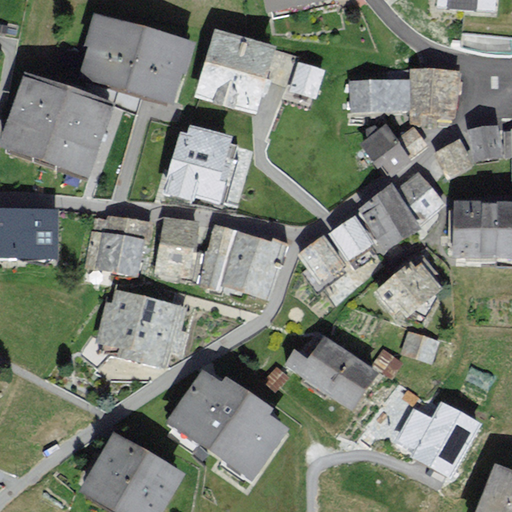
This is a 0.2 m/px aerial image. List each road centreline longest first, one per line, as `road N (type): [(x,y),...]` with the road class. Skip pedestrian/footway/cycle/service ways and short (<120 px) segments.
road 1 (residential): [(297,235),(263,322),(106,419),(0,503)]
road 2 (residential): [(297,235),(207,219),(0,205)]
road 3 (residential): [(486,96),(420,165),(297,235)]
road 4 (residential): [(486,96),(375,0)]
